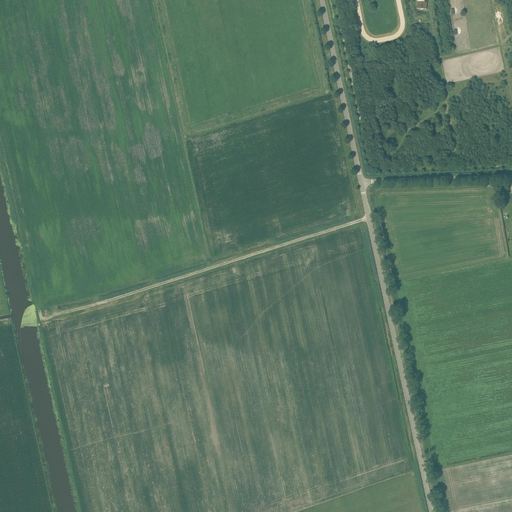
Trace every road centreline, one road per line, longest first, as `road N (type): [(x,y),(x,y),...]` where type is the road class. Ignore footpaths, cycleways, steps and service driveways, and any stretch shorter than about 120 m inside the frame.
road 1 (unclassified): [(431,511),(360,181)]
road 2 (track): [(62,312),(368,217)]
road 3 (unclassified): [(360,181),(322,0)]
road 4 (unclassified): [(360,181),(511,176)]
